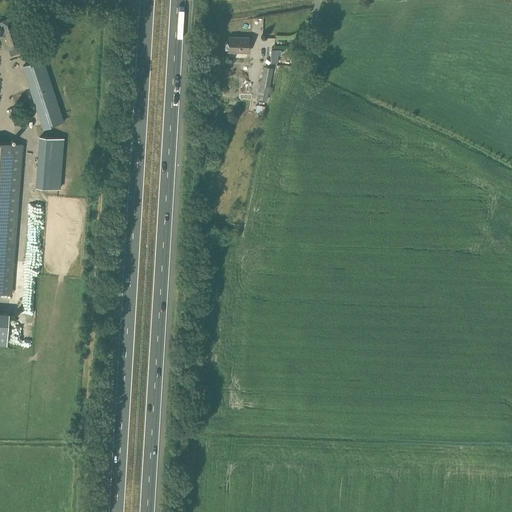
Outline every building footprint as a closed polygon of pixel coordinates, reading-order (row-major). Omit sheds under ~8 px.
[(18,24),(17,24),(14,17),(9,18),(2,20),(2,21),(0,21),(0,34),(5,49),(11,47),(11,48),(18,45),(24,43),(18,24)] [(229,52),(248,52),(248,38),(229,37),(229,52)] [(281,56),(281,51),(272,51),(272,64),(278,64),(278,56),(281,56)] [(43,59),(23,66),(44,128),(64,122),(43,59)] [(264,67),(258,99),(267,101),(268,94),(271,95),(272,95),(272,91),(273,87),(270,87),(272,72),(273,68),(264,67)] [(215,111),(214,128),(222,129),(223,111),(215,111)] [(40,137),(36,187),(60,188),(64,139),(40,137)] [(0,293),(10,295),(14,244),(21,145),(0,143),(0,293)]
